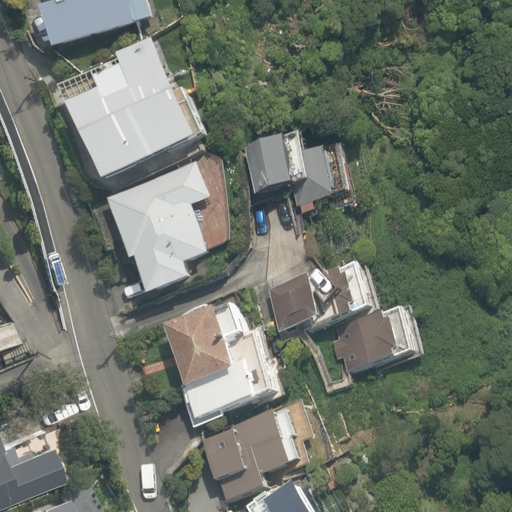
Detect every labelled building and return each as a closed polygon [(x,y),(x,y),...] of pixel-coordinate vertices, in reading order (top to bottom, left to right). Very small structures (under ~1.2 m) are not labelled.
[(61,15),(75,55),(171,23),(162,0),(86,0),(88,6),(61,15)] [(174,43),(80,88),(126,185),(220,140),(174,43)] [(314,139),(258,148),(266,200),(305,194),(308,215),(367,206),(359,152),(317,159),(314,139)] [(205,162),(116,202),(144,264),(152,260),(170,302),(232,275),(203,208),(222,199),(205,162)] [(377,268),(277,295),(289,341),(357,323),(372,378),(429,362),(415,309),(390,316),(377,268)] [(249,302),(180,329),(216,426),(295,396),(271,333),(262,337),(249,302)] [(0,428),(0,508),(65,481),(41,427),(6,442),(0,428)] [(341,511),(324,475),(246,511),(341,511)]
